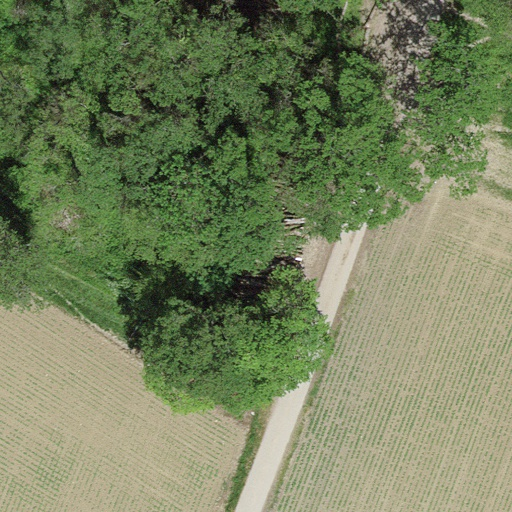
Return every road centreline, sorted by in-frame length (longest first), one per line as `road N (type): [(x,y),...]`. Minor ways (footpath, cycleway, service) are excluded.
road 1 (unclassified): [(249,511),(435,0)]
road 2 (track): [(0,231),(290,405)]
